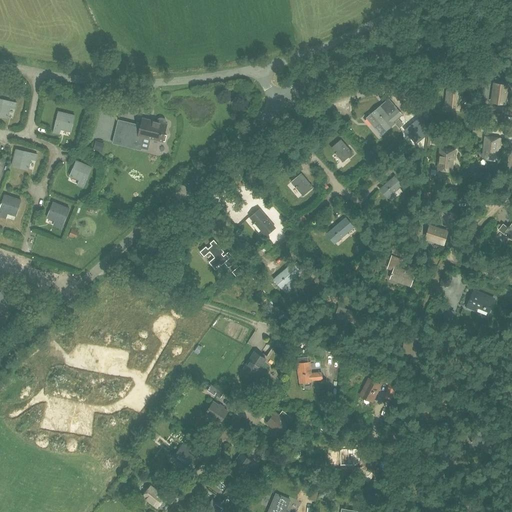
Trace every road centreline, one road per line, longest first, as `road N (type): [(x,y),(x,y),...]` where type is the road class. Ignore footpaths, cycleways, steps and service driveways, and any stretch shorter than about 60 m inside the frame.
road 1 (unclassified): [(0,354),(283,95)]
road 2 (unclassified): [(258,67),(123,83),(0,61)]
road 3 (unclassified): [(283,95),(357,57),(511,35)]
road 4 (track): [(511,138),(501,204),(447,247),(413,320)]
road 5 (track): [(426,511),(430,455),(334,432),(335,396),(326,382)]
road 6 (track): [(99,265),(261,325)]
road 7 (unclassified): [(258,67),(349,36),(412,0)]
